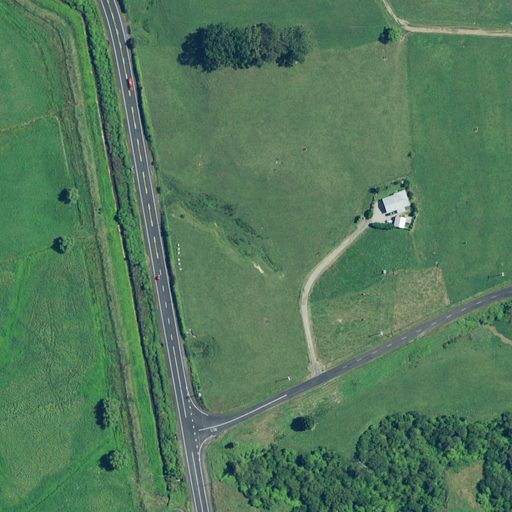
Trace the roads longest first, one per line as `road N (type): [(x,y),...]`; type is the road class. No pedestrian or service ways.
road 1 (primary): [(101,0),(189,433)]
road 2 (unclassified): [(189,433),(511,292)]
